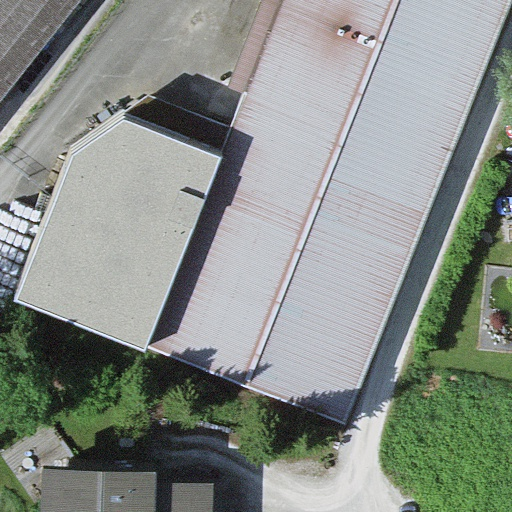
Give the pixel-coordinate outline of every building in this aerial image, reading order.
[(0,0),(0,82),(65,0),(0,0)] [(511,2),(511,0),(282,0),(224,148),(149,336),(347,413),(511,2)] [(149,336),(224,148),(110,102),(35,291),(149,336)] [(495,352),(434,339),(428,366),(490,379),(495,352)] [(170,480),(171,468),(59,463),(56,511),(221,511),(223,482),(170,480)]
